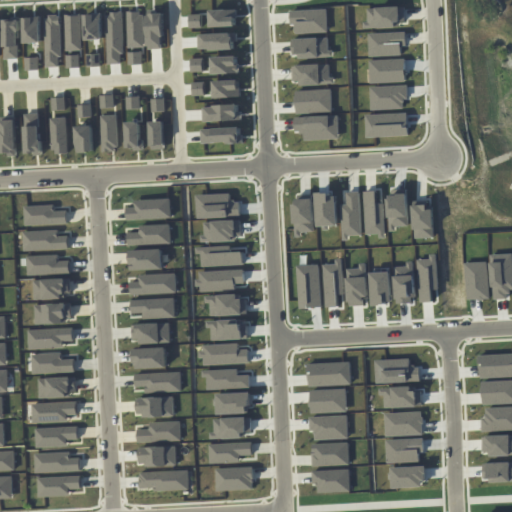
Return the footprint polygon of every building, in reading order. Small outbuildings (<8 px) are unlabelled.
[(236,18),(236,9),(209,10),(210,27),(236,26),(236,18)] [(189,14),(201,14),(202,27),(189,28),(189,14)] [(404,31),(366,33),(368,57),(400,55),(399,45),(404,45),(404,31)] [(368,61),(403,58),(405,81),(369,83),(368,61)] [(407,84),(368,87),(370,110),(403,108),(402,102),(404,102),(403,98),(408,98),(407,84)] [(295,91),(331,89),(332,112),(297,114),(295,91)] [(100,96),(100,108),(114,108),(113,95),(100,96)] [(125,96),(140,95),(140,109),(126,110),(125,96)] [(51,98),(52,111),(65,110),(65,97),(51,98)] [(152,112),(165,112),(165,99),(151,99),(152,112)] [(78,105),(78,118),(92,118),(91,105),(78,105)] [(41,155),(40,113),(25,114),(26,155),(41,155)] [(117,115),(101,115),(102,152),(118,152),(117,115)] [(294,117),(338,115),(339,138),(305,140),(304,133),(301,134),(301,131),(295,131),(294,117)] [(67,117),(51,118),(52,154),(68,154),(67,117)] [(17,155),(16,120),(0,120),(0,121),(1,156),(17,155)] [(164,121),(150,122),(152,150),(165,149),(164,121)] [(127,150),(142,150),(141,122),(126,123),(127,150)] [(94,152),(93,124),(76,124),(77,153),(94,152)] [(135,200),(135,207),(126,208),(127,220),(172,218),(171,198),(135,200)] [(54,211),(54,205),(24,206),(25,225),(68,224),(67,211),(54,211)] [(128,244),(171,243),(171,224),(140,225),(140,232),(128,233),(128,244)] [(68,236),(59,236),(59,230),(23,231),(24,251),(69,249),(68,236)] [(129,270),(129,262),(130,262),(129,250),(162,249),(163,269),(129,270)] [(437,254),(439,289),(432,289),(433,302),(420,302),(419,259),(431,259),(431,254),(437,254)] [(492,254),(511,254),(511,288),(511,289),(511,293),(507,293),(508,299),(494,299),(492,254)] [(70,261),(59,261),(59,255),(27,256),(28,275),(70,273),(70,261)] [(338,307),(338,295),(345,294),(343,259),(336,259),(336,263),(324,264),(326,308),(338,307)] [(466,263),(488,262),(490,298),(484,298),(484,300),(478,300),(477,299),(468,299),(466,263)] [(298,265),(320,264),(322,308),(300,309),(298,265)] [(131,295),(176,293),(175,273),(139,275),(139,281),(130,282),(131,295)] [(34,299),(71,297),(71,279),(34,280),(34,299)] [(175,317),(174,298),(131,300),(132,313),(144,313),(144,319),(175,317)] [(72,322),(72,303),(35,305),(36,324),(72,322)] [(170,342),(170,323),(133,324),(133,343),(170,342)] [(74,328),(28,330),(29,350),(64,348),(64,341),(74,341),(74,328)] [(167,368),(166,348),(135,349),(135,369),(167,368)] [(75,359),(62,359),(62,353),(32,354),(32,374),(75,372),(75,359)] [(511,376),(478,378),(477,355),(511,353),(511,376)] [(8,370),(0,370),(0,391),(9,391),(8,370)] [(181,373),(135,374),(135,387),(145,387),(145,392),(181,392),(181,373)] [(39,398),(77,396),(76,377),(39,378),(39,398)] [(511,380),(479,381),(481,404),(511,403),(511,380)] [(311,390),(345,388),(346,411),(312,413),(311,390)] [(174,397),(137,398),(137,417),(174,416),(174,397)] [(77,402),(32,404),(33,423),(69,422),(69,415),(78,415),(77,402)] [(484,408),(511,407),(511,430),(480,431),(479,418),(482,418),(482,414),(484,414),(484,408)] [(384,413),(420,411),(420,417),(422,417),(422,424),(421,424),(422,434),(385,436),(384,413)] [(309,417),(347,415),(348,438),(315,440),(314,434),(313,434),(313,431),(309,431),(309,417)] [(138,442),(181,441),(180,421),(149,422),(150,429),(138,429),(138,442)] [(79,426),(36,428),(36,448),(68,447),(67,440),(79,440),(79,426)] [(385,440),(422,438),(422,451),(418,451),(419,461),(386,463),(385,440)] [(240,455),(252,455),(252,443),(209,444),(210,463),(240,462),(240,455)] [(312,444),(313,466),(349,465),(349,443),(312,444)] [(177,466),(176,446),(139,447),(139,467),(177,466)] [(0,451),(0,471),(15,471),(14,451),(0,451)] [(69,451),(69,457),(79,457),(80,469),(35,471),(34,452),(69,451)] [(392,468),(425,466),(426,474),(425,474),(425,480),(422,481),(422,486),(393,488),(392,468)] [(253,489),(253,482),(254,482),(253,467),(216,469),(217,491),(253,489)] [(349,469),(312,470),(313,483),(316,483),(316,486),(317,486),(318,492),(350,491),(349,469)] [(140,472),(140,491),(189,489),(188,470),(140,472)] [(38,477),(80,475),(81,487),(69,487),(70,494),(38,495),(38,477)] [(0,477),(0,499),(14,499),(13,477),(0,477)]
